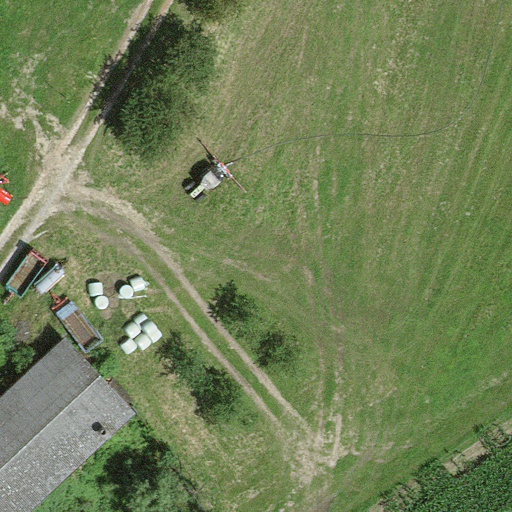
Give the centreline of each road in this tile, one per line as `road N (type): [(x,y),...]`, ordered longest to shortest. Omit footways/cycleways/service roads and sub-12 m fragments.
road 1 (track): [(0,276),(116,90),(157,0)]
road 2 (track): [(511,389),(342,511)]
